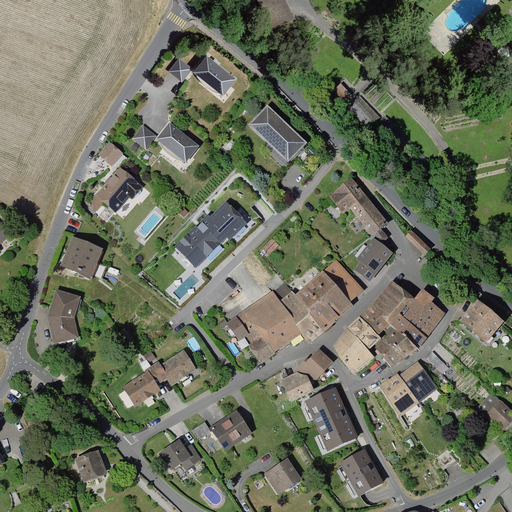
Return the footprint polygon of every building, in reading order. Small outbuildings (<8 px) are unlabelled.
[(258,0),(268,28),(291,20),(284,0),(258,0)] [(224,95),(238,77),(208,54),(196,70),(177,56),(168,69),(183,81),(192,70),(224,95)] [(359,89),(344,76),(333,85),(348,98),(359,89)] [(389,149),(404,134),(362,94),(349,107),(389,149)] [(309,141),(268,103),(249,124),(289,162),(309,141)] [(187,162),(201,145),(172,122),(159,137),(143,124),(132,137),(145,148),(155,136),(187,162)] [(109,145),(97,158),(111,170),(123,157),(109,145)] [(143,190),(119,170),(89,208),(96,214),(102,206),(115,217),(129,200),(132,203),(143,190)] [(389,225),(354,180),(329,200),(342,216),(350,210),(371,238),(389,225)] [(226,200),(176,247),(195,267),(245,220),(226,200)] [(0,252),(13,242),(0,225),(0,252)] [(94,280),(107,249),(75,237),(62,268),(94,280)] [(391,254),(373,240),(357,259),(361,262),(355,269),(370,280),(391,254)] [(282,300),(273,291),(225,320),(261,362),(303,334),(312,342),(348,308),(365,290),(338,260),(302,295),(297,289),(282,300)] [(353,377),(374,362),(367,352),(374,348),(389,368),(410,359),(445,313),(432,304),(435,300),(422,290),(415,300),(390,281),(332,348),(353,377)] [(83,299),(55,290),(46,317),(55,346),(81,339),(77,318),(83,299)] [(462,322),(490,342),(507,319),(479,298),(462,322)] [(136,410),(199,369),(186,348),(122,390),(136,410)] [(333,370),(318,351),(307,363),(304,361),(295,371),(298,373),(281,380),(292,403),(314,392),(315,380),(319,381),(333,370)] [(437,368),(442,363),(434,352),(428,357),(437,368)] [(435,383),(420,363),(400,374),(382,388),(402,413),(421,403),(416,395),(435,383)] [(501,433),(511,421),(511,412),(492,393),(476,409),(501,433)] [(300,403),(309,424),(313,427),(327,420),(329,424),(350,414),(345,404),(332,407),(329,398),(321,399),(318,394),(300,403)] [(255,435),(238,410),(210,429),(226,454),(255,435)] [(205,423),(193,429),(200,442),(212,435),(205,423)] [(339,450),(361,436),(351,423),(330,433),(339,450)] [(185,448),(181,441),(158,453),(171,477),(202,460),(193,444),(185,448)] [(108,476),(100,450),(73,458),(82,484),(108,476)] [(366,451),(339,463),(356,499),(382,486),(366,451)] [(303,480),(289,456),(262,472),(276,496),(303,480)]
